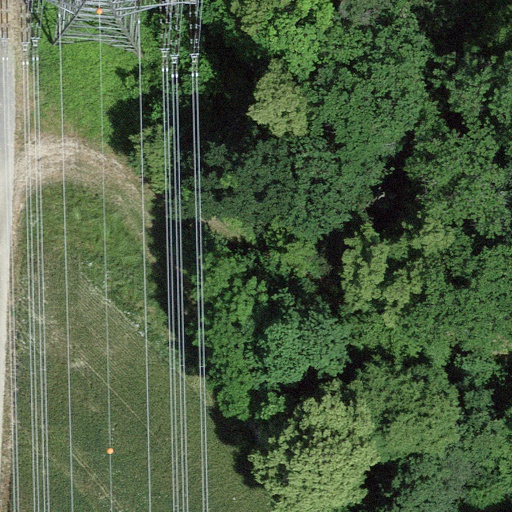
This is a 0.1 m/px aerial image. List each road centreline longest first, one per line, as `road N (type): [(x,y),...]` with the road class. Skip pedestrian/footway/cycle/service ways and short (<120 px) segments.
road 1 (track): [(0,257),(5,167),(21,157),(79,152),(265,258),(370,307),(511,355)]
road 2 (track): [(5,167),(7,24)]
